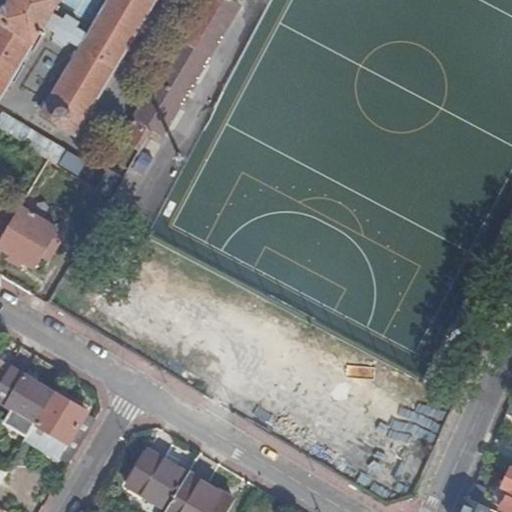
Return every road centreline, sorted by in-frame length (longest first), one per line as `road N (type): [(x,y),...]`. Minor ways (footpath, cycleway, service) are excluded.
road 1 (residential): [(343,511),(136,386)]
road 2 (residential): [(511,343),(436,511)]
road 3 (residential): [(136,386),(0,307)]
road 4 (residential): [(62,511),(136,386)]
